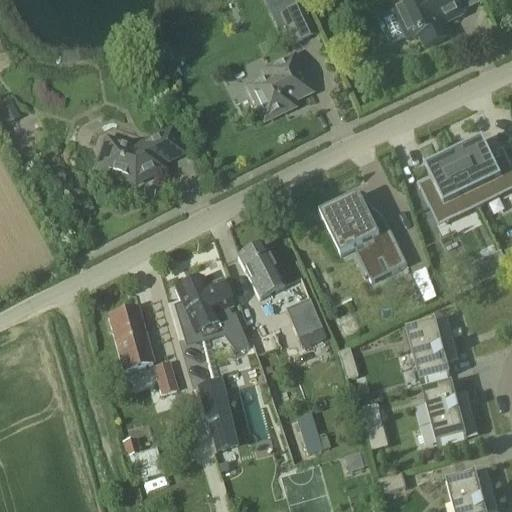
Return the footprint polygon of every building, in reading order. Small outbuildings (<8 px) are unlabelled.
[(425,51),(444,42),(438,30),(463,18),(454,0),(417,0),(415,1),(417,5),(395,15),(409,44),(419,39),(425,51)] [(301,9),(280,19),(295,49),(316,39),(301,9)] [(248,88),(265,124),(294,110),(291,104),(311,95),(294,59),(265,73),(267,78),(248,88)] [(10,102),(0,106),(0,113),(6,126),(19,120),(10,102)] [(97,172),(135,186),(164,172),(161,166),(183,156),(172,133),(133,151),(108,142),(97,172)] [(483,142),(456,155),(458,160),(456,161),(480,211),(484,209),(482,204),(511,189),(511,170),(503,152),(496,155),(497,156),(499,161),(493,164),(491,159),(483,142)] [(454,156),(445,161),(425,170),(430,181),(417,187),(437,226),(474,208),(476,212),(476,213),(480,211),(456,161),(458,160),(456,155),(454,156)] [(323,222),(324,222),(333,232),(329,236),(340,260),(367,247),(369,250),(376,265),(385,261),(392,276),(407,269),(389,232),(385,223),(374,228),(361,201),(324,219),(323,220),(323,221),(323,222)] [(237,260),(259,303),(285,290),(263,247),(237,260)] [(501,255),(483,264),(490,278),(508,270),(501,255)] [(411,278),(422,308),(438,302),(426,273),(411,278)] [(202,280),(173,292),(184,317),(178,320),(185,344),(201,337),(203,342),(223,336),(226,340),(242,336),(234,318),(231,319),(229,314),(233,312),(221,282),(206,289),(202,280)] [(326,342),(309,302),(285,312),(302,352),(326,342)] [(108,320),(123,375),(154,367),(138,311),(108,320)] [(436,326),(406,334),(420,387),(450,379),(446,366),(457,364),(449,332),(438,335),(436,326)] [(349,352),(338,357),(346,384),(358,381),(349,352)] [(169,366),(153,371),(161,399),(177,394),(169,366)] [(437,449),(466,441),(477,438),(466,397),(455,400),(452,387),(422,395),(437,449)] [(224,394),(199,402),(215,452),(237,446),(224,394)] [(306,457),(321,452),(310,418),(296,423),(306,457)] [(136,484),(163,477),(157,451),(130,457),(136,484)] [(496,511),(486,473),(475,476),(446,485),(453,511),(496,511)] [(402,477),(377,484),(381,499),(406,492),(402,477)]
